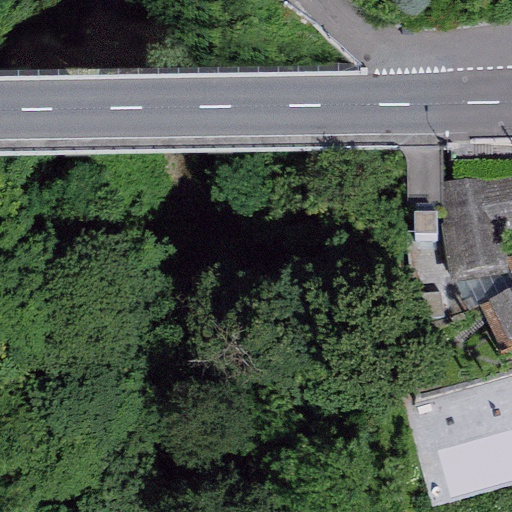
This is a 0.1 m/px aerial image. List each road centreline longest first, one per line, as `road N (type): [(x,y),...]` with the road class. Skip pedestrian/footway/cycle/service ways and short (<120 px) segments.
road 1 (secondary): [(0,111),(429,110)]
road 2 (residential): [(316,0),(410,82),(429,110)]
